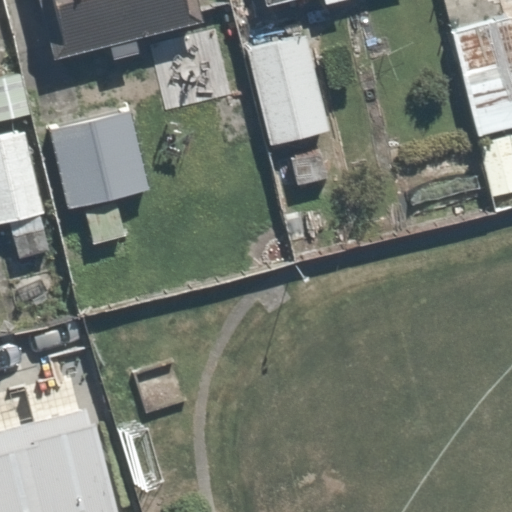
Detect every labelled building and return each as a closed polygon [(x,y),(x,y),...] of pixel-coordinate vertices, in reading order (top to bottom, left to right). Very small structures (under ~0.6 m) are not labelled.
[(38,0),(53,58),(201,22),(195,0),(38,0)] [(255,0),(260,17),(298,6),(319,0),(255,0)] [(511,0),(501,0),(439,17),(473,141),(511,129),(511,0)] [(260,17),(234,25),(269,143),(333,124),(298,6),(260,17)] [(110,201),(154,189),(130,106),(45,129),(68,212),(82,208),(92,245),(120,237),(110,201)] [(31,124),(0,130),(0,220),(50,209),(31,124)] [(511,129),(473,141),(490,203),(511,196),(511,129)] [(53,247),(1,266),(19,316),(72,297),(53,247)] [(0,511),(130,511),(89,366),(19,386),(27,414),(5,421),(0,401),(0,511)]
